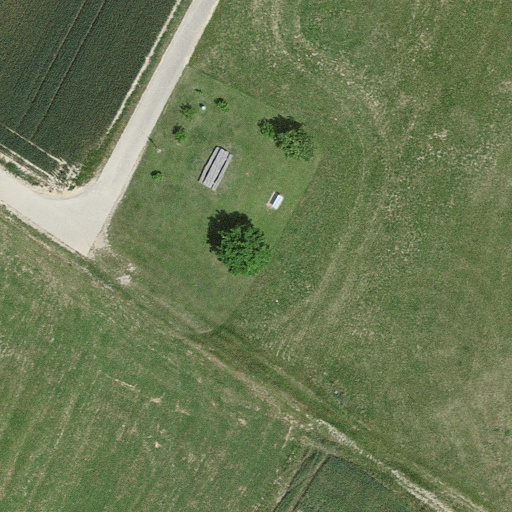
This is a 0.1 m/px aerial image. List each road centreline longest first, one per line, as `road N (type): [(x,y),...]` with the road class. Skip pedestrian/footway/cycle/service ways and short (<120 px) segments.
road 1 (track): [(19,365),(83,246),(511,505)]
road 2 (track): [(83,246),(212,0)]
